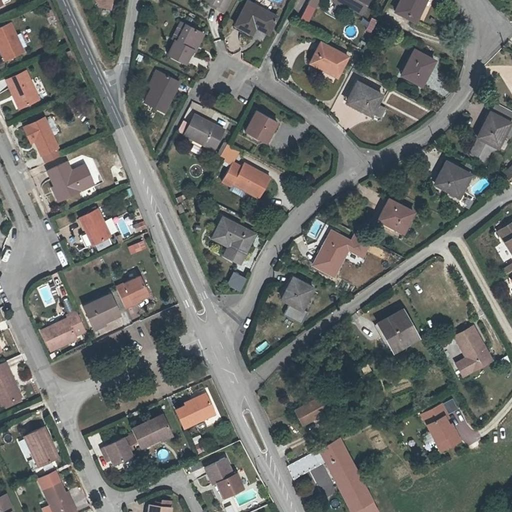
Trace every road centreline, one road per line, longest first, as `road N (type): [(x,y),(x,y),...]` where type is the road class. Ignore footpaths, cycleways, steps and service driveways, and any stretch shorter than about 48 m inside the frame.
road 1 (residential): [(237,393),(511,191)]
road 2 (tertiary): [(104,91),(209,333)]
road 3 (residential): [(0,159),(31,228),(7,287),(54,398)]
road 4 (residential): [(361,166),(296,219),(268,256),(251,298),(209,333)]
road 5 (residential): [(468,0),(478,13),(481,46),(468,82),(442,120),(361,166)]
road 6 (residential): [(227,72),(258,78),(312,112),(361,166)]
road 7 (residential): [(209,333),(54,398)]
road 8 (tertiary): [(237,393),(291,511)]
road 9 (residential): [(196,511),(179,476),(104,507)]
